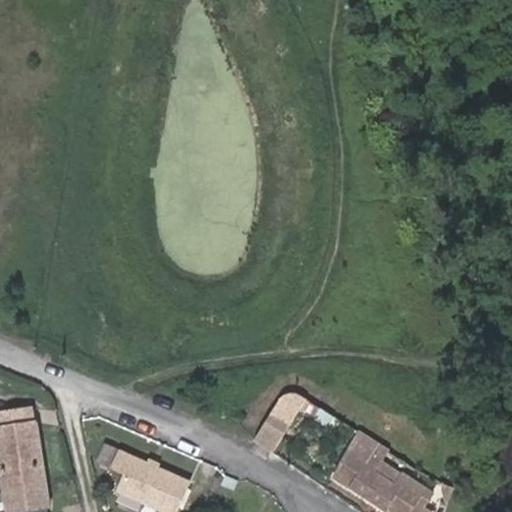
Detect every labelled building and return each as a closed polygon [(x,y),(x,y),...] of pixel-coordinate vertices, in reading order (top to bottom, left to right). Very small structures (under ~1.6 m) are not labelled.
[(11,427),(0,428),(0,456),(8,511),(50,506),(39,424),(35,424),(33,410),(9,413),(11,427)] [(0,414),(0,428),(11,427),(9,413),(0,414)] [(271,416),(254,441),(272,453),(289,427),(271,416)] [(335,479),(388,511),(413,511),(426,492),(409,481),(410,477),(402,473),(395,486),(366,468),(376,447),(361,437),(335,479)] [(114,454),(102,448),(94,466),(107,471),(114,454)] [(117,494),(162,511),(175,511),(187,483),(117,455),(110,470),(124,475),(117,494)]
